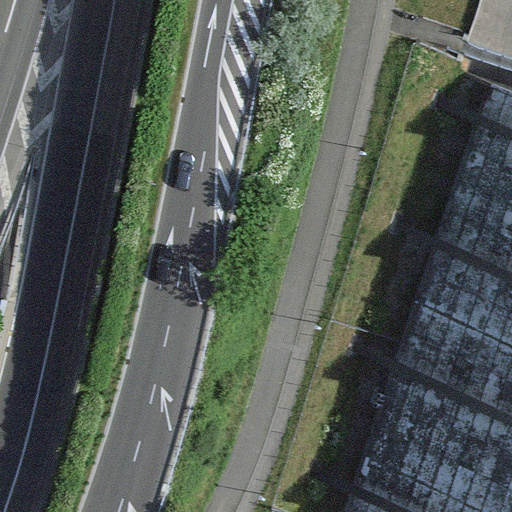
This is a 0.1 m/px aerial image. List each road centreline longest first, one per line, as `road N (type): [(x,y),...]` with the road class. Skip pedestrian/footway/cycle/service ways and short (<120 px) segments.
road 1 (unclassified): [(103,511),(146,363),(217,0)]
road 2 (motorway): [(0,455),(38,296),(78,0)]
